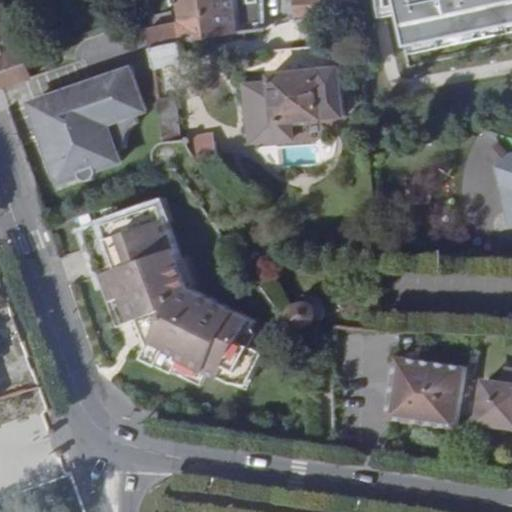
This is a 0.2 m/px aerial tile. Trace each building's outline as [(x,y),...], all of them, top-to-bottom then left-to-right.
[(1,0),(0,0),(0,82),(4,94),(35,83),(21,43),(17,44),(1,0)] [(177,0),(180,21),(150,27),(153,45),(186,39),(208,35),(205,3),(204,0),(177,0)] [(267,19),(267,0),(219,0),(205,3),(208,35),(236,30),(236,25),(267,19)] [(299,19),(359,11),(358,0),(298,0),(299,17),(299,19)] [(511,0),(453,0),(454,3),(409,6),(418,47),(511,26),(511,0)] [(186,39),(153,45),(155,64),(188,59),(186,39)] [(290,119),(346,114),(342,67),(273,74),(274,82),(246,84),(250,134),(261,134),(273,139),(292,138),(290,119)] [(135,75),(37,111),(64,190),(84,183),(85,186),(93,189),(114,181),(117,174),(117,171),(137,164),(134,153),(141,151),(139,144),(139,141),(140,137),(141,129),(138,121),(150,118),(135,75)] [(160,98),(165,139),(182,137),(176,97),(160,98)] [(211,131),(189,135),(193,161),(215,157),(211,131)] [(511,155),(502,163),(506,186),(511,187),(511,155)] [(161,201),(104,220),(119,263),(104,268),(113,295),(122,292),(131,317),(140,313),(148,336),(154,337),(146,355),(172,369),(178,356),(206,370),(216,375),(217,373),(229,379),(235,367),(249,374),(262,350),(256,347),(241,338),(252,319),(253,318),(190,282),(180,255),(161,201)] [(119,263),(104,220),(81,228),(114,322),(131,317),(122,292),(113,295),(104,268),(119,263)] [(185,253),(180,255),(190,282),(195,276),(188,254),(185,253)] [(287,326),(289,328),(290,331),(292,333),(296,336),(301,338),(306,339),(310,338),(314,337),(317,335),(321,332),(323,328),(324,324),(324,320),(324,316),(322,312),(320,308),(318,305),(313,303),(307,302),(302,302),(297,303),(293,306),(289,310),(288,314),(287,319),(287,326)] [(131,317),(114,322),(121,343),(146,355),(154,337),(148,336),(140,313),(131,317)] [(260,340),(252,319),(241,338),(256,347),(260,340)] [(392,417),(461,427),(470,366),(401,355),(392,417)] [(178,356),(172,369),(197,381),(206,370),(178,356)] [(235,367),(229,379),(242,385),(249,374),(235,367)] [(488,380),(481,419),(511,423),(511,367),(508,367),(506,383),(488,380)] [(206,370),(197,381),(209,388),(216,375),(206,370)] [(29,410),(22,390),(0,396),(6,417),(29,410)]
